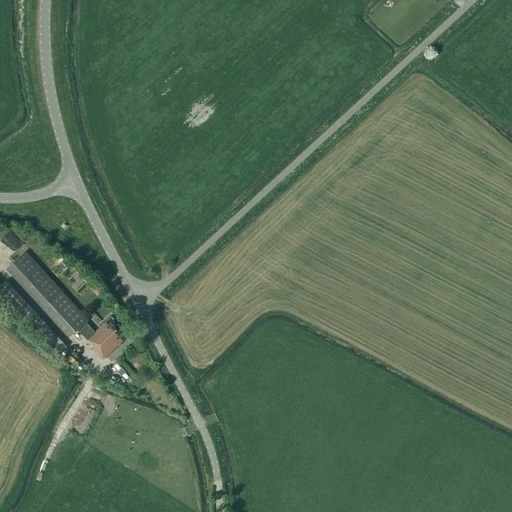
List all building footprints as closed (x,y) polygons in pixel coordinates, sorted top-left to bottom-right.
[(15,251),(24,242),(11,228),(2,237),(15,251)] [(69,337),(78,329),(87,340),(92,346),(91,347),(103,359),(128,336),(111,317),(95,333),(85,322),(87,321),(24,252),(6,269),(69,337)] [(0,298),(25,325),(36,315),(5,281),(1,285),(0,284),(0,298)] [(97,297),(105,290),(97,281),(90,288),(97,297)] [(37,315),(28,323),(58,356),(66,347),(37,315)] [(82,362),(72,353),(67,360),(77,368),(82,362)]
